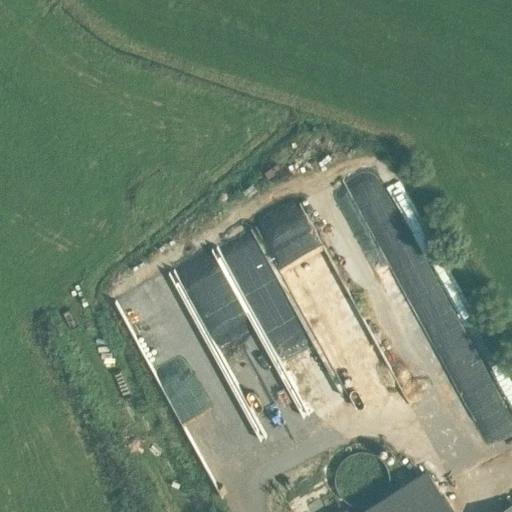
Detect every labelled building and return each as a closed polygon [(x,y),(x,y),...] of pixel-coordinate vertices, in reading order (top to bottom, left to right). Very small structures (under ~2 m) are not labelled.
[(413,416),(418,417),(463,398),(452,373),(467,378),(482,371),(471,344),(465,342),(445,351),(440,340),(391,326),(425,311),(429,312),(433,297),(377,166),(334,184),(331,195),(313,203),(303,200),(313,223),(341,232),(329,237),(341,241),(328,246),(341,277),(337,290),(334,291),(337,297),(335,304),(369,314),(413,416)] [(126,460),(151,446),(126,402),(101,416),(126,460)] [(388,488),(390,478),(388,467),(382,458),(373,453),(363,451),(352,453),(343,459),(338,468),(336,478),(338,489),(344,498),(353,503),(363,505),(374,503),(383,497),(388,488)] [(138,482),(151,500),(170,487),(158,469),(138,482)] [(349,511),(347,511),(454,511),(429,472),(367,511),(349,511)] [(511,511),(511,503),(498,511),(511,511)]
